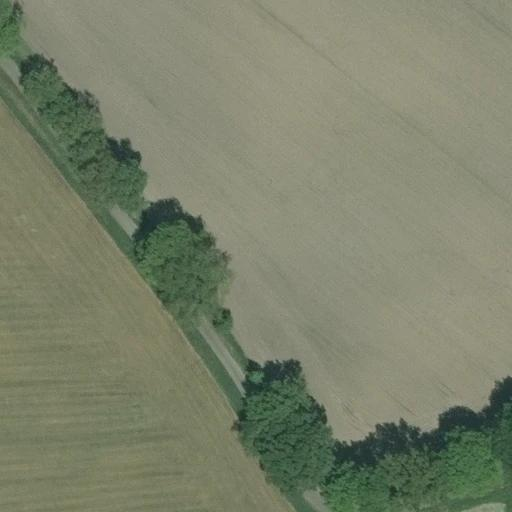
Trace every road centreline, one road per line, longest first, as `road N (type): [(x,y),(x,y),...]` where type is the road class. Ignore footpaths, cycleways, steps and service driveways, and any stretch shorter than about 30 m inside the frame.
road 1 (unclassified): [(0,55),(242,386),(296,482),(336,511)]
road 2 (unclassified): [(390,511),(511,468)]
